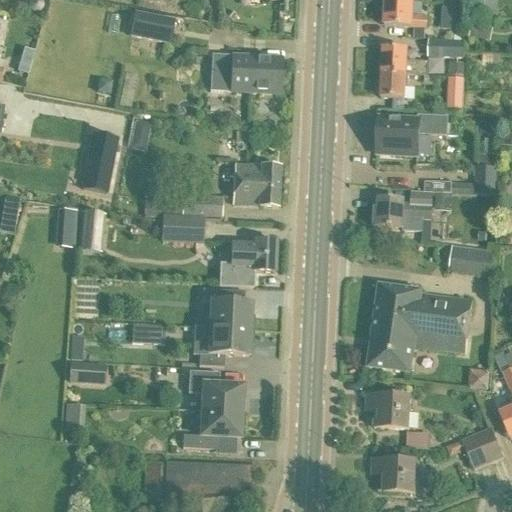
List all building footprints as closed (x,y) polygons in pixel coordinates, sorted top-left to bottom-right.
[(483,0),(471,0),(471,17),(484,18),(483,0)] [(494,0),(489,0),(488,22),(500,23),(502,1),(494,0)] [(412,16),(413,2),(385,1),(384,28),(412,29),(426,30),(426,17),(412,16)] [(463,32),(464,18),(461,17),(461,11),(445,9),(443,30),(463,32)] [(169,47),(174,21),(134,13),(129,39),(169,47)] [(484,47),(500,42),(496,30),(481,35),(484,47)] [(463,60),(464,42),(428,41),(427,59),(463,60)] [(382,75),(406,76),(427,77),(427,63),(407,62),(407,51),(383,49),(382,75)] [(280,97),(281,59),(232,57),(211,56),(210,81),(231,82),(230,95),(280,97)] [(405,101),(406,76),(382,75),(380,100),(405,101)] [(464,80),(448,80),(448,98),(463,98),(464,80)] [(112,83),(99,81),(96,94),(110,97),(112,83)] [(447,138),(448,119),(418,117),(418,119),(378,117),(376,140),(374,141),(373,151),(375,152),(375,157),(417,160),(418,136),(447,138)] [(245,151),(246,131),(236,131),(234,150),(245,151)] [(80,190),(103,194),(114,139),(90,135),(80,190)] [(451,196),(451,197),(474,198),(474,197),(496,198),(497,146),(484,146),(484,156),(478,156),(477,168),(473,168),(473,191),(451,190),(451,184),(424,183),(423,194),(423,195),(432,195),(435,195),(451,196)] [(261,168),(235,167),(232,207),(259,208),(259,209),(278,210),(280,168),(261,167),(261,168)] [(423,195),(423,194),(410,193),(409,205),(404,204),(404,202),(379,201),(378,211),(375,211),(374,229),(402,230),(402,233),(421,234),(421,245),(430,245),(432,195),(423,195)] [(144,218),(160,219),(161,195),(145,195),(144,218)] [(451,214),(451,197),(451,196),(435,195),(434,213),(451,214)] [(222,220),(223,199),(182,197),(182,198),(167,198),(166,213),(181,214),(181,218),(204,219),(222,220)] [(7,200),(5,212),(17,214),(19,202),(7,200)] [(105,216),(81,214),(77,252),(102,255),(105,216)] [(162,217),(161,245),(203,246),(204,219),(181,218),(162,217)] [(74,226),(62,225),(61,249),(72,249),(74,226)] [(275,275),(276,244),(253,243),(253,246),(231,245),(230,265),(219,265),(218,289),(253,290),(254,274),(275,275)] [(490,280),(493,253),(451,248),(448,275),(490,280)] [(466,356),(473,304),(421,297),(422,293),(379,287),(367,370),(410,376),(414,349),(466,356)] [(209,301),(208,327),(256,330),(256,314),(254,314),(254,301),(245,301),(245,291),(204,289),(204,301),(209,301)] [(255,345),(256,330),(208,327),(207,353),(200,353),(200,366),(224,367),(224,357),(252,358),(253,345),(255,345)] [(83,351),(70,350),(70,362),(82,363),(83,351)] [(509,371),(511,370),(511,358),(508,350),(501,353),(509,371)] [(87,365),(69,364),(68,385),(86,386),(87,365)] [(489,371),(471,370),(469,388),(488,389),(489,371)] [(511,370),(509,371),(502,374),(508,388),(511,386),(511,370)] [(199,394),(198,411),(245,413),(246,397),(243,397),(244,384),(219,383),(219,372),(189,372),(188,394),(199,394)] [(409,432),(410,399),(366,397),(366,413),(375,413),(374,430),(409,432)] [(510,442),(511,440),(511,410),(499,416),(510,442)] [(245,413),(198,411),(197,436),(182,436),(182,449),(214,450),(214,454),(235,455),(235,442),(242,442),(242,429),(245,429),(245,413)] [(476,436),(488,466),(503,460),(491,430),(476,436)] [(473,472),(488,466),(476,436),(461,442),(473,472)] [(415,496),(416,464),(372,462),(371,477),(383,478),(382,495),(415,496)] [(210,505),(230,506),(255,507),(256,468),(144,464),(143,477),(122,476),(121,500),(164,503),(210,505)]
